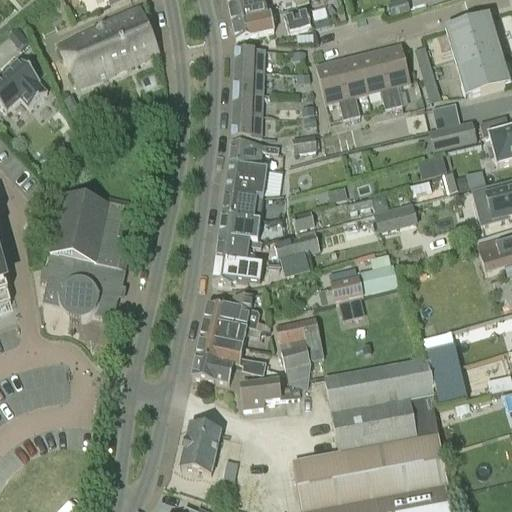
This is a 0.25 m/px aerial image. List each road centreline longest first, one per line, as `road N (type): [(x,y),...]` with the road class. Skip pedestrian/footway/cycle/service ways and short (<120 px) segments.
road 1 (tertiary): [(129,511),(148,479),(200,236),(214,84),(204,0)]
road 2 (tertiary): [(167,0),(182,145),(121,462),(120,511)]
road 3 (residential): [(0,190),(12,203),(32,357)]
road 4 (residential): [(488,0),(323,47)]
